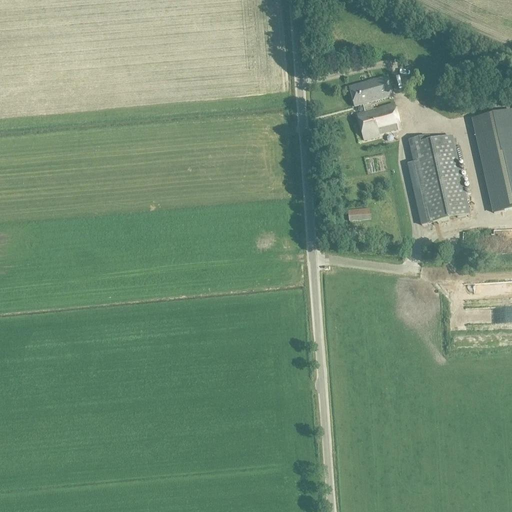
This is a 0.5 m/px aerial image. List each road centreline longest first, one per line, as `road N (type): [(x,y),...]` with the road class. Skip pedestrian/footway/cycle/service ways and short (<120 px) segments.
road 1 (unclassified): [(331,511),(292,0)]
road 2 (track): [(511,219),(482,222),(463,126),(408,118)]
